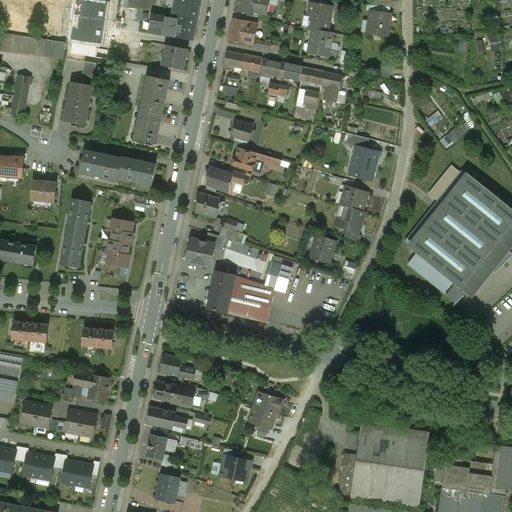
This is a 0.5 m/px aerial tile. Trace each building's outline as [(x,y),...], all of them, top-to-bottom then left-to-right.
[(123,0),(123,7),(128,8),(151,11),(152,0),(123,0)] [(174,0),(163,0),(159,0),(158,0),(157,6),(166,7),(166,10),(169,10),(169,8),(173,8),(174,0)] [(201,0),(174,0),(173,8),(172,14),(176,15),(197,18),(201,0)] [(255,0),(237,0),(235,11),(253,14),(254,8),(255,0)] [(72,39),(101,44),(106,5),(78,1),(72,39)] [(332,6),(310,3),(308,15),(312,15),(309,28),(312,29),(327,31),(332,6)] [(390,7),(371,4),(370,11),(389,14),(390,7)] [(254,8),(253,14),(267,17),(268,8),(261,7),(261,9),(254,8)] [(151,11),(128,8),(126,19),(142,22),(143,19),(147,19),(147,16),(151,17),(151,11)] [(389,14),(370,11),(366,33),(387,36),(391,14),(389,14)] [(487,15),(488,21),(498,19),(497,13),(487,15)] [(197,18),(176,15),(175,20),(161,18),(160,18),(158,33),(158,34),(184,38),(193,39),(197,18)] [(160,18),(153,17),(150,32),(158,33),(160,18)] [(257,24),(233,19),(229,41),(253,45),(257,24)] [(503,21),(504,28),(511,27),(511,20),(503,21)] [(287,25),(279,23),(277,35),(284,37),(287,25)] [(332,32),(327,31),(312,29),(308,53),(328,56),(332,32)] [(0,48),(41,55),(43,39),(0,32),(0,48)] [(64,53),(66,43),(43,39),(41,55),(62,59),(64,53)] [(188,49),(166,45),(162,66),(171,68),(171,70),(177,71),(177,69),(184,70),(188,49)] [(245,55),(227,51),(224,65),(227,66),(227,68),(234,70),(235,67),(242,69),(245,55)] [(245,55),(242,69),(261,73),(262,73),(265,58),(264,58),(262,69),(260,68),(262,58),(245,55)] [(81,83),(92,86),(98,59),(86,57),(81,83)] [(284,63),(265,58),(262,73),(261,73),(261,74),(262,76),(270,78),(272,77),(272,76),(281,77),(282,77),(284,63)] [(302,67),(284,63),(282,77),(299,81),(302,67)] [(392,67),(380,65),(378,77),(389,79),(392,67)] [(324,71),(307,68),(304,82),(321,85),(324,71)] [(342,75),(324,71),(321,85),(328,87),(327,90),(325,100),(331,101),(330,106),(335,107),(336,102),(339,89),(340,83),(343,84),(345,76),(342,75)] [(240,77),(229,75),(227,86),(238,88),(239,83),(240,77)] [(30,78),(18,76),(13,115),(24,117),(30,78)] [(170,81),(147,76),(145,85),(148,85),(147,92),(144,91),(142,100),(145,101),(143,108),(141,107),(140,108),(163,112),(170,81)] [(70,99),(90,102),(91,95),(91,96),(93,86),(92,86),(81,83),(71,82),(69,91),(72,91),(70,99)] [(280,84),(271,82),(268,94),(278,96),(278,95),(280,85),(280,84)] [(288,87),(280,85),(278,95),(286,97),(288,87)] [(320,93),(306,90),(303,103),(317,106),(320,93)] [(455,95),(449,90),(445,95),(452,100),(455,95)] [(370,99),(382,100),(383,92),(370,91),(370,99)] [(499,92),(493,95),(498,107),(504,104),(499,92)] [(511,96),(510,92),(502,96),(506,105),(511,102),(511,96)] [(488,94),(475,98),(478,105),(490,101),(488,94)] [(90,102),(70,99),(68,113),(65,113),(64,122),(86,126),(88,116),(87,116),(90,102)] [(237,105),(226,102),(225,108),(236,111),(237,105)] [(163,112),(140,108),(143,109),(142,115),(139,115),(137,124),(140,124),(138,131),(136,130),(134,139),(156,144),(163,112)] [(475,126),(470,118),(466,121),(471,128),(475,126)] [(253,126),(237,121),(232,136),(235,137),(247,140),(249,141),(253,126)] [(467,126),(459,133),(461,136),(469,128),(467,126)] [(459,133),(455,129),(440,142),(446,148),(461,136),(459,133)] [(346,145),(357,147),(366,149),(369,139),(349,133),(346,145)] [(247,140),(235,137),(234,140),(235,141),(234,146),(238,148),(245,149),(246,144),(247,140)] [(366,149),(357,147),(351,168),(357,170),(355,176),(371,180),(379,153),(366,149)] [(245,149),(238,148),(236,157),(235,156),(232,165),(252,171),(256,159),(257,153),(245,149)] [(122,159),(86,151),(81,172),(118,180),(118,177),(122,159)] [(282,161),(257,153),(256,159),(264,161),(280,166),(282,161)] [(14,158),(0,157),(0,174),(23,177),(25,158),(14,156),(14,158)] [(156,165),(122,158),(122,159),(118,177),(119,177),(119,176),(128,178),(127,179),(142,182),(143,181),(151,183),(151,184),(156,165)] [(261,173),(264,161),(256,159),(252,171),(261,173)] [(232,175),(210,168),(206,184),(229,194),(231,183),(233,175),(232,175)] [(234,171),(232,175),(233,175),(231,183),(243,185),(245,174),(234,171)] [(461,171),(405,241),(412,247),(411,247),(417,252),(408,263),(446,294),(446,296),(455,302),(451,306),(452,307),(467,292),(470,295),(491,269),(495,272),(511,255),(511,252),(507,248),(511,242),(511,209),(469,175),(468,176),(461,171)] [(343,179),(332,176),(331,181),(342,185),(343,179)] [(33,181),(32,198),(55,201),(57,183),(33,181)] [(269,182),(266,193),(275,195),(278,184),(269,182)] [(368,193),(346,186),(341,205),(343,205),(362,211),(368,193)] [(221,199),(199,192),(195,212),(216,218),(221,199)] [(70,226),(68,232),(85,235),(89,211),(88,211),(89,206),(90,206),(90,203),(73,199),(68,225),(70,226)] [(362,211),(343,205),(337,225),(358,232),(365,212),(362,211)] [(133,222),(113,219),(107,252),(109,252),(107,263),(127,267),(133,233),(131,233),(133,222)] [(227,219),(224,227),(235,231),(238,222),(227,219)] [(224,227),(222,227),(219,236),(241,243),(245,234),(235,231),(224,227)] [(361,235),(349,231),(347,238),(359,242),(361,235)] [(79,268),(85,235),(68,232),(67,238),(66,238),(62,264),(79,268)] [(208,233),(206,242),(215,244),(214,250),(222,252),(225,238),(208,233)] [(336,242),(317,236),(310,256),(329,263),(336,242)] [(206,242),(191,239),(186,262),(210,267),(214,250),(215,244),(206,242)] [(36,247),(1,241),(0,246),(0,257),(8,259),(7,261),(24,263),(23,262),(33,264),(36,247)] [(357,265),(346,261),(340,277),(351,281),(357,265)] [(272,262),(265,285),(275,289),(286,293),(293,268),(272,262)] [(227,313),(236,275),(216,271),(207,309),(227,313)] [(275,289),(265,285),(236,275),(227,313),(267,323),(275,289)] [(49,325),(13,321),(12,339),(47,343),(49,325)] [(114,331),(84,328),(82,346),(113,349),(114,331)] [(24,357),(1,352),(0,355),(0,364),(22,369),(24,357)] [(165,354),(161,372),(178,376),(179,375),(194,379),(196,370),(181,366),(182,358),(165,354)] [(93,376),(76,372),(74,385),(83,386),(81,394),(89,396),(93,376)] [(110,379),(93,375),(93,376),(89,396),(88,397),(105,400),(110,379)] [(210,380),(201,377),(198,386),(207,389),(210,380)] [(19,382),(0,378),(0,390),(16,394),(19,382)] [(176,385),(158,381),(155,398),(173,402),(173,401),(182,403),(182,404),(188,406),(188,405),(189,405),(192,405),(194,396),(195,393),(183,390),(184,389),(176,387),(176,385)] [(83,386),(74,385),(72,396),(72,397),(77,398),(80,398),(81,394),(83,386)] [(265,386),(263,393),(275,397),(277,390),(265,386)] [(197,387),(194,396),(208,401),(211,392),(197,387)] [(16,394),(0,390),(0,402),(14,405),(16,394)] [(260,392),(258,393),(254,406),(275,413),(279,414),(283,401),(275,399),(276,397),(275,397),(263,393),(262,393),(260,392)] [(72,396),(62,394),(61,402),(75,405),(77,398),(72,397),(72,396)] [(39,405),(25,402),(21,423),(35,425),(39,405)] [(52,407),(39,405),(35,425),(48,428),(52,407)] [(275,413),(254,406),(250,418),(257,420),(256,424),(258,425),(270,429),(270,428),(275,413)] [(176,413),(151,407),(149,414),(149,417),(147,424),(172,429),(172,430),(181,432),(182,428),(186,428),(188,419),(175,416),(176,413)] [(83,413),(70,410),(66,431),(79,434),(83,413)] [(97,415),(83,413),(79,434),(93,436),(97,415)] [(212,418),(197,414),(195,422),(209,426),(212,418)] [(11,420),(0,418),(0,429),(9,431),(11,420)] [(351,495),(351,498),(355,498),(419,507),(429,432),(361,422),(356,454),(344,452),(339,494),(351,495)] [(271,428),(270,428),(270,429),(258,425),(256,430),(269,434),(271,428)] [(168,438),(151,434),(149,442),(148,448),(146,456),(163,460),(163,459),(173,462),(172,464),(180,465),(183,452),(165,449),(168,438)] [(199,440),(182,436),(180,444),(197,448),(199,440)] [(227,447),(208,442),(207,448),(225,453),(227,447)] [(511,511),(511,447),(495,445),(492,470),(491,475),(489,493),(505,495),(503,511),(511,511)] [(29,449),(18,447),(17,451),(15,460),(27,462),(28,453),(29,449)] [(17,451),(3,449),(0,465),(0,470),(12,473),(15,460),(17,451)] [(42,456),(28,453),(27,462),(24,475),(38,478),(42,456)] [(62,455),(56,454),(55,459),(53,467),(59,468),(62,455)] [(238,458),(225,455),(220,475),(247,481),(249,471),(251,461),(238,458)] [(55,459),(42,456),(38,478),(51,480),(53,467),(55,459)] [(445,457),(444,464),(461,466),(462,460),(445,457)] [(469,460),(468,467),(470,467),(470,472),(491,475),(492,470),(488,469),(489,463),(469,460)] [(80,463),(67,461),(66,465),(63,482),(76,485),(80,463)] [(86,464),(80,463),(76,485),(89,488),(94,466),(86,464)] [(444,464),(442,487),(489,493),(491,475),(470,472),(470,467),(468,467),(461,466),(444,464)] [(180,478),(162,474),(157,498),(175,502),(180,478)] [(489,493),(442,487),(438,511),(503,511),(505,495),(489,493)] [(350,503),(349,503),(347,511),(414,511),(355,504),(355,498),(351,498),(350,503)] [(51,511),(0,502),(0,511),(51,511)]
